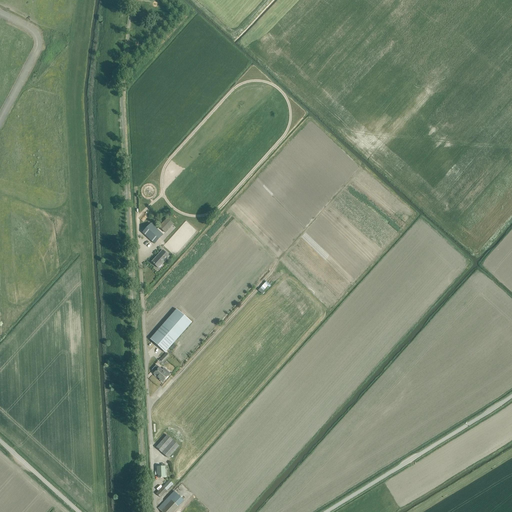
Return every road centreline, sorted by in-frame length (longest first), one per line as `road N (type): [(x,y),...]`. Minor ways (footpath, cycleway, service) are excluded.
road 1 (track): [(168,159),(160,181),(173,207),(200,214),(224,199),(284,134),(290,116),(271,83),(235,87)]
road 2 (unclassified): [(322,511),(511,393)]
road 3 (residential): [(142,292),(155,511)]
road 4 (track): [(0,121),(37,46),(26,25),(0,11)]
